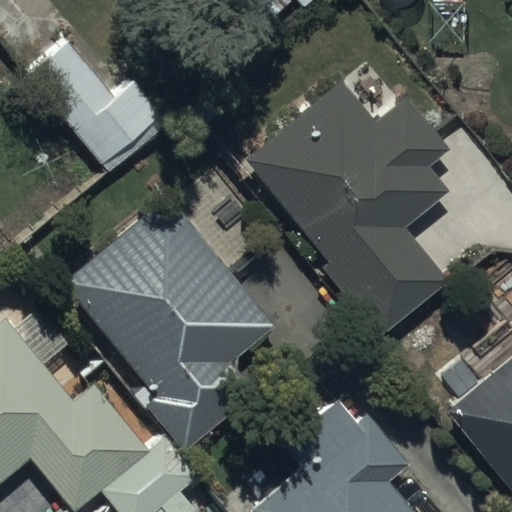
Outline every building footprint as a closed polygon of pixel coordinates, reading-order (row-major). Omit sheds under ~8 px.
[(224,0),(248,29),(285,0),(224,0)] [(164,116),(127,71),(88,102),(125,148),(164,116)] [(336,73),(239,148),(321,253),(316,257),(372,329),(439,274),(395,219),(442,180),(424,158),(444,142),(400,88),(369,113),(336,73)] [(163,187),(56,269),(150,386),(138,397),(178,443),(251,384),(225,351),(267,316),(163,187)] [(0,468),(25,449),(68,504),(98,480),(123,511),(174,511),(190,500),(175,482),(192,469),(158,425),(140,439),(90,374),(67,392),(37,354),(62,335),(33,298),(8,317),(0,307),(0,468)] [(511,341),(438,401),(511,492),(511,341)] [(293,458),(244,498),(255,511),(413,511),(379,470),(401,452),(361,402),(350,411),(331,387),(273,434),(293,458)]
